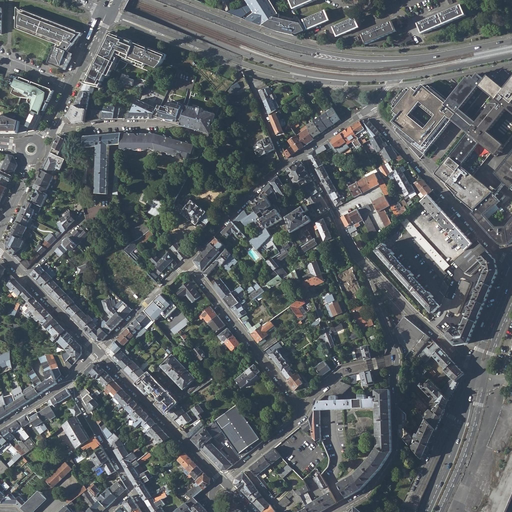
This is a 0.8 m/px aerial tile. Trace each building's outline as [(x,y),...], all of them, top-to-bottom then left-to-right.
[(228,0),(224,0),(222,1),(226,11),(232,8),(228,0)] [(269,0),(245,0),(247,3),(252,11),(251,12),(252,13),(252,15),(251,15),(252,16),(247,19),(262,25),(278,14),(269,0)] [(291,0),(288,1),(293,11),(316,0),(291,0)] [(236,12),(240,18),(247,14),(241,5),(230,12),(232,15),(236,12)] [(471,9),(477,17),(478,18),(484,15),(476,5),(471,9)] [(462,6),(419,24),(422,34),(466,15),(462,6)] [(80,37),(83,34),(76,31),(23,11),(17,8),(17,18),(15,17),(15,26),(16,26),(16,29),(58,45),(63,47),(62,49),(57,47),(54,46),(48,63),(65,70),(71,57),(66,54),(67,52),(75,42),(78,36),(80,37)] [(471,8),(468,11),(474,19),(477,17),(471,9),(471,8)] [(23,11),(76,31),(76,30),(24,10),(23,11)] [(326,11),(300,22),(306,31),(330,20),(326,11)] [(280,14),(278,14),(262,25),(277,31),(295,36),(306,31),(300,22),(297,17),(296,17),(295,22),(293,22),(293,20),(281,17),(281,19),(279,19),(280,14)] [(355,18),(333,27),(337,37),(359,27),(355,18)] [(392,22),(361,35),(366,45),(396,31),(392,22)] [(110,34),(85,85),(94,87),(100,89),(102,85),(100,84),(101,82),(103,83),(106,76),(109,78),(116,64),(114,63),(116,59),(115,58),(117,55),(128,60),(144,67),(147,65),(158,69),(162,63),(165,56),(110,34)] [(410,36),(393,44),(394,47),(412,40),(410,36)] [(243,73),(236,81),(239,83),(245,77),(244,75),(243,73)] [(398,105),(395,109),(399,114),(393,120),(400,126),(396,131),(424,154),(452,120),(461,128),(468,133),(479,143),(496,157),(511,138),(511,81),(508,86),(505,89),(498,83),(489,76),(487,80),(479,74),(473,80),(469,76),(450,99),(434,86),(431,89),(424,83),(418,90),(414,87),(410,91),(405,88),(393,101),(398,105)] [(143,89),(144,87),(147,81),(138,78),(137,81),(129,79),(129,76),(123,75),(121,83),(123,84),(143,89)] [(53,90),(19,77),(18,80),(16,79),(13,87),(15,88),(13,94),(18,96),(22,98),(29,99),(30,98),(34,100),(32,106),(33,107),(33,112),(40,116),(42,111),(44,112),(54,92),(52,91),(53,90)] [(85,85),(82,92),(90,93),(93,94),(94,87),(85,85)] [(153,119),(154,118),(160,106),(164,97),(144,87),(143,89),(133,112),(130,119),(153,119)] [(265,88),(259,91),(263,101),(270,99),(269,97),(266,89),(265,88)] [(79,98),(89,100),(90,93),(82,92),(79,98)] [(270,99),(263,101),(269,114),(277,108),(272,97),(272,96),(271,97),(270,96),(269,97),(270,99)] [(74,107),(87,110),(89,100),(79,98),(74,107)] [(154,118),(181,125),(187,106),(170,101),(168,106),(164,105),(163,107),(160,106),(154,118)] [(326,113),(333,125),(337,122),(338,124),(341,122),(330,105),(324,110),(326,113)] [(209,133),(211,134),(217,115),(205,112),(206,110),(198,108),(197,109),(187,106),(181,125),(209,133)] [(70,116),(75,124),(85,123),(87,110),(74,107),(70,116)] [(104,119),(118,119),(119,109),(109,107),(109,110),(104,110),(104,111),(104,119)] [(104,120),(104,119),(104,111),(91,109),(88,122),(104,120)] [(40,116),(33,112),(26,127),(35,130),(42,117),(40,116)] [(276,112),(270,117),(277,134),(283,130),(276,112)] [(320,117),(328,130),(332,128),(331,127),(333,125),(326,113),(320,117)] [(4,134),(15,134),(17,134),(20,122),(4,116),(4,134)] [(314,121),(321,133),(324,131),(325,133),(328,130),(320,117),(314,121)] [(361,120),(359,121),(365,130),(368,136),(371,135),(373,128),(368,120),(361,120)] [(310,134),(314,140),(318,137),(317,135),(321,133),(314,121),(307,125),(310,134)] [(359,121),(351,127),(361,145),(364,143),(361,138),(363,136),(361,132),(365,130),(359,121)] [(297,135),(304,147),(314,140),(310,134),(307,125),(299,130),(301,132),(297,135)] [(351,127),(340,134),(346,142),(347,144),(353,140),(354,141),(352,142),(356,148),(358,146),(359,147),(361,145),(351,127)] [(371,135),(368,136),(369,137),(376,132),(378,135),(379,135),(380,134),(375,128),(373,128),(371,135)] [(61,134),(51,153),(59,157),(71,132),(61,134)] [(469,207),(473,211),(492,194),(496,190),(493,187),(490,190),(461,166),(479,143),(468,133),(434,174),(457,193),(455,196),(469,207)] [(123,142),(123,134),(85,137),(85,148),(99,147),(97,194),(108,195),(108,186),(109,186),(109,183),(108,183),(109,166),(110,167),(110,163),(109,163),(110,146),(122,145),(123,142)] [(193,155),(195,146),(157,135),(127,134),(127,142),(123,142),(122,145),(122,149),(124,149),(125,151),(127,149),(133,150),(133,151),(134,151),(135,152),(137,151),(144,151),(145,152),(147,151),(148,151),(148,150),(151,150),(154,152),(155,151),(156,151),(157,153),(167,155),(169,156),(170,156),(172,156),(173,158),(174,157),(178,158),(178,160),(180,161),(181,158),(185,160),(187,159),(188,159),(189,154),(193,155)] [(340,134),(330,141),(336,149),(346,142),(340,134)] [(291,147),(284,152),(287,158),(304,147),(297,135),(288,140),(288,141),(287,141),(287,143),(290,146),(291,146),(291,147)] [(379,135),(378,135),(370,140),(375,149),(384,143),(379,135)] [(260,148),(256,151),(259,157),(275,150),(270,138),(259,142),(258,144),(260,148)] [(384,143),(375,149),(377,153),(379,151),(387,146),(385,142),(384,143)] [(388,145),(387,146),(379,151),(387,163),(396,157),(397,156),(395,152),(394,153),(388,145)] [(316,149),(308,154),(316,169),(323,165),(321,163),(323,162),(322,160),(320,161),(317,155),(318,154),(317,151),(317,150),(316,149)] [(121,170),(122,153),(117,152),(113,195),(118,195),(121,170)] [(59,157),(51,153),(43,171),(52,175),(56,168),(60,170),(65,160),(59,157)] [(473,211),(470,214),(495,242),(499,245),(504,246),(509,244),(511,242),(511,153),(495,174),(503,182),(511,189),(511,220),(506,228),(495,228),(488,220),(499,209),(496,205),(500,201),(492,194),(473,211)] [(1,171),(13,176),(18,167),(13,157),(8,155),(1,171)] [(336,158),(327,163),(329,166),(336,163),(336,162),(338,161),(336,158)] [(299,162),(287,170),(298,188),(302,187),(312,181),(311,180),(311,179),(302,162),(299,162)] [(387,163),(376,170),(377,172),(381,179),(382,178),(387,174),(392,171),(387,163)] [(323,165),(316,169),(329,194),(337,190),(323,165)] [(400,168),(392,171),(387,174),(390,179),(392,178),(391,176),(394,174),(406,196),(415,191),(411,185),(410,185),(400,168)] [(0,172),(0,184),(6,187),(8,181),(10,182),(13,176),(1,171),(0,172)] [(52,175),(43,171),(37,184),(48,190),(55,176),(52,175)] [(372,188),(379,184),(380,184),(378,181),(381,179),(377,172),(366,178),(372,188)] [(363,193),(372,188),(366,178),(365,176),(364,176),(365,178),(357,183),(363,193)] [(272,181),(271,183),(281,199),(289,194),(278,177),(275,179),(274,180),(272,181)] [(432,191),(420,177),(418,178),(419,180),(414,183),(415,185),(425,197),(432,191)] [(390,206),(391,207),(395,204),(393,199),(391,200),(388,194),(390,193),(381,179),(378,181),(380,184),(379,184),(385,195),(390,206)] [(312,181),(302,187),(303,188),(305,193),(315,186),(312,181)] [(355,197),(363,193),(357,183),(356,181),(355,182),(356,183),(352,186),(350,183),(348,184),(355,197)] [(48,190),(37,184),(34,188),(38,190),(46,194),(48,190)] [(270,184),(264,190),(268,194),(274,202),(276,200),(277,199),(278,199),(274,190),(270,184)] [(329,209),(315,186),(305,193),(303,194),(304,195),(310,204),(306,207),(309,211),(310,210),(310,209),(312,207),(319,216),(329,209)] [(42,207),(48,195),(46,194),(38,190),(36,194),(35,194),(33,198),(34,198),(32,202),(42,207)] [(337,190),(329,194),(336,207),(339,206),(338,205),(342,202),(341,200),(343,199),(341,196),(340,197),(337,190)] [(144,191),(140,201),(153,206),(149,214),(163,219),(171,202),(144,191)] [(385,195),(373,202),(387,227),(392,223),(384,209),(390,206),(385,195)] [(429,195),(421,202),(428,208),(427,209),(429,211),(430,211),(442,224),(442,225),(444,227),(445,227),(457,240),(456,241),(458,243),(459,243),(466,251),(473,244),(429,195)] [(266,196),(252,204),(257,212),(267,229),(283,219),(274,205),(272,206),(266,196)] [(179,204),(176,208),(182,213),(181,214),(197,226),(197,225),(203,230),(207,225),(206,225),(212,218),(211,217),(211,216),(211,215),(209,213),(208,213),(207,214),(207,213),(192,200),(191,201),(191,200),(190,199),(190,198),(189,197),(188,197),(187,197),(186,197),(185,198),(184,199),(180,204),(179,204)] [(403,206),(406,211),(409,208),(408,206),(412,203),(410,200),(407,203),(404,199),(401,201),(403,206)] [(39,213),(41,208),(28,202),(22,214),(31,219),(35,211),(39,213)] [(395,204),(391,207),(397,218),(406,211),(403,206),(401,208),(398,202),(395,204)] [(368,204),(358,210),(365,223),(373,239),(379,234),(367,213),(371,211),(368,204)] [(297,230),(300,228),(311,221),(308,216),(306,218),(303,214),(309,211),(306,207),(306,206),(290,216),(288,217),(287,218),(292,233),(297,230)] [(267,229),(257,212),(249,217),(245,210),(238,217),(241,221),(247,228),(254,222),(260,234),(253,240),(250,237),(247,239),(257,251),(262,245),(266,250),(275,245),(274,242),(275,238),(274,237),(272,236),(267,229)] [(358,210),(349,214),(356,226),(356,227),(361,225),(359,222),(361,221),(363,224),(365,223),(358,210)] [(62,221),(66,230),(77,219),(70,212),(66,216),(61,219),(62,221)] [(31,219),(22,214),(18,222),(29,227),(31,229),(33,225),(29,223),(31,219)] [(349,214),(342,218),(348,230),(356,226),(349,214)] [(407,230),(444,270),(449,266),(404,216),(399,221),(407,230)] [(241,221),(238,217),(232,222),(235,225),(241,221)] [(320,240),(321,243),(324,241),(332,238),(326,223),(332,221),(329,217),(314,224),(314,225),(316,230),(319,229),(323,239),(320,240)] [(29,227),(18,222),(15,228),(30,236),(31,237),(33,235),(31,233),(27,231),(29,227)] [(232,222),(221,233),(227,238),(234,231),(239,237),(243,234),(235,225),(232,222)] [(144,235),(151,230),(146,223),(139,226),(144,235)] [(304,244),(312,239),(308,230),(311,228),(309,225),(301,230),(300,228),(297,230),(298,232),(299,231),(303,238),(301,238),(300,237),(298,238),(299,240),(301,239),(304,244)] [(80,226),(69,237),(77,245),(87,235),(86,233),(80,226)] [(144,235),(139,226),(130,230),(135,241),(139,239),(141,238),(144,235)] [(30,236),(15,228),(12,234),(25,242),(27,238),(28,239),(30,236)] [(144,241),(144,242),(154,234),(151,230),(144,235),(141,238),(144,241)] [(402,235),(442,279),(447,275),(444,270),(407,230),(402,235)] [(46,240),(52,244),(62,234),(58,232),(55,236),(52,233),(45,239),(46,240)] [(25,242),(12,234),(7,243),(7,248),(27,269),(31,264),(19,251),(21,249),(25,242)] [(77,245),(69,237),(64,243),(71,251),(77,245)] [(136,245),(138,246),(144,241),(141,238),(139,239),(135,241),(136,245)] [(217,238),(211,244),(219,250),(224,245),(222,244),(222,243),(217,238)] [(300,251),(298,252),(299,255),(308,250),(309,250),(318,244),(315,239),(298,249),(300,251)] [(42,246),(47,249),(52,244),(46,240),(42,246)] [(278,240),(274,242),(275,245),(280,253),(294,246),(292,241),(288,243),(282,246),(278,240)] [(477,240),(473,244),(466,251),(454,261),(464,273),(488,252),(477,240)] [(136,245),(135,241),(121,247),(135,261),(138,258),(134,254),(132,252),(134,250),(138,246),(136,245)] [(374,251),(432,313),(440,306),(432,298),(433,297),(429,292),(428,293),(412,277),(413,276),(409,272),(408,273),(392,256),(393,255),(389,250),(388,251),(382,245),(383,245),(382,243),(374,251)] [(171,248),(181,260),(185,255),(176,244),(171,248)] [(208,259),(211,262),(221,252),(219,250),(211,244),(202,253),(206,258),(207,258),(208,259)] [(41,245),(36,250),(42,254),(47,249),(42,246),(41,245)] [(67,251),(61,245),(58,248),(64,254),(67,251)] [(64,254),(58,248),(55,251),(61,257),(64,254)] [(222,265),(222,266),(228,272),(238,261),(231,254),(227,249),(221,256),(226,261),(222,265)] [(157,267),(162,272),(170,264),(173,267),(177,263),(168,252),(161,260),(155,254),(151,258),(150,256),(148,257),(151,260),(150,261),(157,267)] [(488,252),(464,273),(470,275),(481,265),(480,263),(481,262),(483,262),(485,265),(484,265),(485,267),(485,268),(485,269),(485,270),(478,289),(477,289),(476,289),(475,290),(474,291),(475,292),(476,293),(470,307),(469,307),(468,307),(467,308),(467,309),(467,310),(468,310),(468,311),(460,331),(459,330),(459,331),(458,331),(454,327),(452,329),(446,335),(456,346),(468,344),(498,273),(495,260),(488,252)] [(201,254),(209,263),(211,262),(208,259),(207,258),(206,258),(202,253),(201,254)] [(201,254),(194,261),(202,271),(209,263),(201,254)] [(216,261),(204,273),(207,277),(217,266),(221,267),(222,266),(222,265),(226,261),(221,256),(217,261),(216,261)] [(272,258),(267,262),(279,275),(282,279),(285,277),(281,272),(282,271),(272,258)] [(299,278),(301,284),(305,282),(322,275),(316,261),(311,263),(311,262),(307,263),(308,264),(307,265),(311,274),(299,278)] [(38,280),(52,265),(51,263),(45,270),(40,266),(32,274),(38,280)] [(88,264),(77,267),(79,273),(90,270),(88,264)] [(47,273),(39,282),(45,287),(52,280),(53,279),(47,273)] [(4,282),(5,283),(8,285),(15,279),(11,275),(4,282)] [(253,294),(250,296),(254,300),(282,280),(282,279),(279,275),(266,285),(263,287),(253,294)] [(306,295),(307,295),(310,293),(308,288),(316,284),(317,286),(325,282),(322,275),(305,282),(301,284),(302,286),(306,295)] [(21,284),(15,279),(8,285),(11,289),(9,291),(11,294),(13,292),(21,284)] [(221,279),(213,285),(224,299),(232,293),(221,279)] [(52,280),(45,287),(51,294),(59,287),(52,280)] [(191,280),(182,287),(183,288),(177,292),(182,298),(187,295),(194,303),(202,296),(194,286),(195,286),(191,280)] [(462,280),(449,310),(457,314),(469,283),(462,280)] [(441,288),(447,291),(450,284),(443,282),(441,288)] [(26,290),(21,284),(13,292),(19,297),(21,295),(26,290)] [(226,302),(231,309),(242,302),(237,295),(244,290),(241,286),(232,293),(224,299),(226,302)] [(304,297),(306,295),(302,286),(298,288),(299,289),(298,290),(301,295),(303,294),(304,297)] [(59,287),(51,294),(59,302),(67,294),(59,287)] [(127,306),(131,302),(119,292),(116,288),(112,291),(123,302),(127,306)] [(26,290),(21,295),(28,302),(33,297),(26,290)] [(67,294),(59,302),(67,310),(77,301),(78,299),(70,291),(67,294)] [(325,295),(329,305),(338,302),(336,298),(336,296),(334,291),(325,295)] [(155,301),(145,312),(152,320),(154,322),(155,323),(162,315),(165,317),(176,306),(172,301),(170,303),(161,294),(157,298),(159,300),(156,302),(155,301)] [(42,306),(33,297),(28,302),(24,306),(33,315),(42,306)] [(300,307),(306,303),(304,301),(302,298),(290,306),(299,318),(304,315),(301,312),(299,309),(298,309),(298,308),(300,308),(300,307)] [(102,327),(109,334),(123,319),(115,310),(111,307),(110,301),(109,299),(102,302),(104,311),(112,318),(107,324),(106,322),(105,324),(102,327)] [(127,306),(132,310),(138,304),(134,299),(131,302),(127,306)] [(242,302),(231,309),(239,318),(247,313),(241,304),(242,305),(245,302),(246,301),(245,300),(242,302)] [(77,301),(67,310),(74,317),(81,310),(83,308),(77,301)] [(359,328),(360,331),(374,325),(373,321),(374,321),(373,319),(365,321),(363,321),(360,314),(359,311),(365,309),(365,307),(367,306),(371,304),(370,301),(349,310),(351,313),(353,317),(354,319),(359,328)] [(115,310),(123,319),(132,310),(127,306),(123,302),(115,310)] [(338,302),(329,305),(334,316),(343,313),(338,302)] [(50,315),(42,306),(33,315),(31,317),(33,319),(35,316),(42,323),(50,315)] [(210,306),(199,316),(202,319),(204,317),(208,323),(217,315),(210,306)] [(299,318),(290,306),(288,308),(300,324),(302,323),(299,318)] [(321,309),(317,311),(319,316),(320,318),(320,320),(320,321),(325,318),(321,309)] [(81,310),(74,317),(79,323),(87,316),(81,310)] [(145,312),(137,320),(144,327),(152,320),(145,312)] [(87,316),(79,323),(85,329),(93,320),(88,314),(87,316)] [(58,323),(50,315),(42,323),(44,326),(43,327),(45,330),(47,328),(50,332),(58,323)] [(225,326),(217,315),(208,323),(213,328),(213,329),(216,333),(225,326)] [(244,323),(243,323),(249,331),(253,328),(249,322),(248,322),(247,320),(249,318),(246,315),(241,319),(244,323)] [(425,334),(404,317),(397,325),(393,331),(397,341),(409,352),(407,354),(405,353),(404,354),(406,356),(404,359),(411,367),(415,364),(411,361),(416,354),(411,350),(425,334)] [(93,320),(85,329),(90,334),(95,329),(94,328),(97,326),(99,324),(97,322),(98,320),(96,318),(93,320)] [(388,320),(393,331),(397,325),(392,322),(393,320),(391,318),(388,320)] [(137,320),(128,328),(134,335),(135,336),(138,333),(144,327),(137,320)] [(147,329),(154,322),(152,320),(144,327),(146,330),(147,329)] [(257,329),(251,334),(258,342),(268,335),(267,333),(266,332),(274,325),(271,320),(262,327),(262,326),(257,329)] [(66,331),(58,323),(50,332),(55,336),(52,340),(54,342),(57,339),(66,331)] [(322,330),(329,348),(335,346),(330,333),(343,329),(341,323),(322,330)] [(442,332),(446,335),(452,329),(449,326),(445,330),(442,332)] [(128,328),(122,334),(129,340),(134,335),(128,328)] [(95,329),(90,334),(97,342),(102,341),(108,336),(101,329),(98,332),(95,329)] [(228,329),(218,336),(221,340),(222,339),(225,342),(225,343),(234,336),(228,329)] [(179,331),(178,332),(184,339),(187,337),(183,333),(182,334),(179,331)] [(71,337),(67,332),(58,341),(66,350),(74,342),(70,338),(71,337)] [(122,334),(117,339),(124,345),(129,340),(122,334)] [(430,338),(425,334),(411,350),(416,354),(430,338)] [(240,345),(234,336),(225,343),(225,342),(222,344),(226,349),(229,347),(232,351),(240,345)] [(155,340),(153,338),(144,346),(147,348),(155,340)] [(265,344),(261,346),(264,351),(278,341),(277,339),(274,341),(272,339),(268,341),(265,344)] [(185,340),(180,344),(186,350),(190,346),(185,340)] [(76,341),(74,342),(66,350),(77,361),(82,355),(81,347),(76,341)] [(109,353),(113,358),(121,350),(122,349),(115,342),(108,348),(109,353)] [(271,349),(273,352),(277,349),(282,346),(279,343),(271,349)] [(420,359),(422,361),(425,363),(433,356),(441,349),(436,343),(429,350),(427,348),(418,356),(420,359)] [(385,345),(379,348),(383,356),(384,355),(387,350),(385,345)] [(364,355),(359,357),(361,361),(371,358),(368,346),(362,347),(364,355)] [(197,347),(193,351),(201,361),(206,357),(204,355),(205,354),(201,350),(200,350),(197,347)] [(129,353),(124,348),(122,349),(121,350),(127,356),(129,353)] [(273,352),(270,354),(282,371),(289,366),(277,349),(273,352)] [(453,362),(441,349),(433,356),(446,369),(453,362)] [(113,358),(119,364),(127,356),(121,350),(113,358)] [(0,363),(0,364),(5,373),(11,370),(13,369),(10,351),(0,355),(0,363)] [(135,359),(129,353),(127,356),(133,362),(133,361),(135,359)] [(55,380),(46,355),(41,358),(49,380),(47,382),(51,388),(56,384),(55,380)] [(53,355),(46,355),(55,380),(61,376),(53,355)] [(119,364),(125,370),(133,362),(127,356),(119,364)] [(174,356),(163,367),(185,389),(196,378),(174,356)] [(415,364),(411,367),(411,368),(413,370),(422,361),(420,359),(415,364)] [(125,370),(130,376),(139,367),(133,361),(133,362),(125,370)] [(325,361),(316,368),(322,376),(331,369),(325,361)] [(464,374),(453,362),(446,369),(434,381),(437,384),(447,374),(448,375),(453,379),(456,382),(456,381),(459,383),(464,374)] [(258,363),(236,380),(242,388),(258,376),(257,375),(263,370),(258,363)] [(93,364),(85,373),(88,376),(91,373),(97,379),(105,371),(99,365),(95,369),(94,367),(95,366),(93,364)] [(289,366),(282,371),(289,380),(294,376),(291,371),(293,370),(289,366)] [(421,377),(423,375),(426,372),(432,378),(435,374),(435,373),(433,370),(432,371),(429,368),(426,371),(421,366),(415,371),(421,377)] [(130,376),(139,384),(148,376),(139,367),(130,376)] [(41,385),(31,368),(26,371),(34,384),(40,394),(47,390),(43,384),(41,385)] [(105,371),(97,379),(106,388),(114,380),(105,371)] [(372,371),(361,374),(364,387),(375,384),(372,371)] [(199,380),(187,392),(190,395),(215,377),(211,372),(207,376),(209,379),(203,384),(199,380)] [(294,376),(289,380),(288,381),(296,391),(305,384),(302,380),(303,379),(298,373),(296,374),(294,376)] [(159,405),(166,413),(176,403),(177,403),(149,375),(148,376),(139,384),(147,392),(150,389),(153,392),(154,390),(161,397),(160,399),(162,402),(159,405)] [(356,375),(348,377),(350,384),(351,384),(358,383),(356,375)] [(445,411),(449,400),(441,391),(431,380),(424,386),(422,384),(427,379),(423,375),(421,377),(416,383),(414,381),(408,386),(411,387),(417,394),(422,389),(433,399),(428,404),(434,410),(439,405),(445,411)] [(454,390),(459,383),(456,381),(456,382),(453,379),(451,381),(450,381),(441,391),(449,400),(454,390)] [(114,380),(106,388),(104,390),(108,394),(111,392),(118,385),(114,380)] [(340,382),(325,395),(342,395),(351,386),(340,382)] [(28,402),(40,394),(34,384),(21,392),(24,396),(28,402)] [(118,385),(111,392),(115,396),(122,389),(118,385)] [(78,391),(81,395),(87,389),(84,386),(78,391)] [(71,396),(67,389),(47,402),(49,406),(52,410),(56,407),(55,405),(60,402),(60,403),(71,396)] [(81,395),(87,406),(94,399),(98,396),(95,393),(92,396),(89,394),(90,393),(87,389),(81,395)] [(128,395),(122,389),(115,396),(112,400),(118,406),(120,403),(128,395)] [(357,474),(338,484),(346,498),(362,489),(380,470),(393,451),(390,390),(375,391),(376,399),(367,399),(367,398),(366,398),(366,395),(360,395),(360,399),(338,400),(338,396),(331,397),(332,399),(331,399),(331,400),(319,401),(309,419),(312,429),(311,430),(312,436),(313,438),(316,441),(318,439),(319,439),(320,438),(322,438),(321,436),(320,410),(376,408),(377,447),(368,462),(357,473),(357,474)] [(8,415),(19,408),(14,402),(11,404),(9,400),(8,400),(4,392),(2,392),(2,395),(8,415)] [(121,406),(122,405),(125,408),(122,411),(123,412),(126,409),(134,401),(128,395),(120,403),(118,406),(117,407),(118,407),(117,408),(119,410),(122,407),(121,406)] [(19,408),(28,402),(24,396),(14,402),(19,408)] [(87,406),(91,412),(95,409),(99,405),(94,399),(87,406)] [(436,430),(442,418),(437,414),(436,413),(435,414),(434,415),(429,410),(426,413),(412,399),(410,402),(412,406),(417,411),(436,430)] [(140,407),(134,401),(126,409),(131,414),(128,416),(130,418),(140,407)] [(202,402),(187,413),(189,416),(194,412),(197,417),(204,412),(201,407),(208,404),(202,402)] [(176,403),(166,413),(174,420),(185,412),(176,403)] [(70,409),(75,418),(76,417),(79,415),(78,411),(80,410),(76,405),(70,409)] [(201,421),(188,434),(223,470),(228,470),(234,465),(210,441),(213,438),(223,430),(235,446),(233,448),(241,459),(265,440),(237,405),(206,427),(201,421)] [(445,411),(439,405),(434,410),(436,413),(437,414),(442,418),(445,411)] [(52,410),(49,406),(38,414),(43,422),(50,418),(51,420),(56,417),(52,410)] [(146,413),(140,407),(130,418),(135,424),(146,413)] [(399,407),(400,425),(405,427),(409,422),(406,420),(406,414),(399,407)] [(95,409),(91,412),(94,417),(99,412),(97,409),(96,410),(95,409)] [(411,448),(422,460),(436,430),(417,411),(411,417),(421,428),(418,435),(416,434),(413,440),(409,434),(405,441),(410,446),(412,442),(414,443),(411,448)] [(152,419),(146,413),(135,424),(134,425),(137,428),(141,424),(144,427),(152,419)] [(175,421),(180,427),(183,423),(185,425),(192,420),(193,419),(194,419),(192,416),(190,417),(189,416),(187,413),(175,421)] [(35,427),(43,422),(38,414),(29,419),(32,422),(33,425),(35,427)] [(32,422),(29,419),(27,415),(17,421),(23,428),(27,425),(29,424),(32,422)] [(96,420),(99,424),(105,419),(101,415),(96,420)] [(82,446),(90,440),(76,417),(75,418),(64,426),(78,449),(82,446)] [(157,424),(152,419),(144,427),(141,429),(143,431),(146,429),(149,432),(157,424)] [(23,428),(17,421),(8,427),(13,433),(18,429),(19,431),(26,440),(30,437),(23,428)] [(163,430),(157,424),(149,432),(154,437),(163,430)] [(27,425),(23,428),(30,437),(36,446),(44,440),(38,431),(36,433),(38,436),(36,438),(27,425)] [(103,431),(108,440),(114,433),(108,427),(103,431)] [(7,428),(0,431),(0,433),(5,438),(8,442),(14,437),(7,428)] [(170,438),(163,430),(154,437),(160,445),(170,438)] [(4,439),(5,438),(0,433),(0,442),(2,444),(7,450),(10,447),(8,444),(4,439)] [(109,442),(112,446),(119,440),(114,433),(108,440),(109,442)] [(92,447),(94,449),(97,447),(101,445),(95,436),(90,440),(82,446),(85,450),(89,447),(89,448),(92,447)] [(18,443),(14,447),(19,453),(22,456),(35,447),(29,439),(20,446),(19,445),(20,444),(19,443),(18,443)] [(112,446),(115,450),(123,445),(119,439),(119,440),(112,446)] [(114,451),(121,462),(130,456),(127,451),(123,445),(115,450),(114,451)] [(274,448),(264,456),(271,465),(281,457),(274,448)] [(94,471),(96,470),(109,460),(103,449),(95,454),(92,457),(94,460),(96,464),(98,466),(95,467),(93,469),(94,471)] [(182,450),(176,455),(179,458),(184,453),(182,450)] [(134,483),(151,474),(149,470),(139,476),(135,469),(152,455),(151,454),(149,452),(147,453),(137,462),(126,470),(134,483)] [(13,460),(6,466),(9,469),(22,456),(19,453),(12,459),(13,460)] [(121,462),(126,470),(137,462),(135,459),(137,458),(134,453),(132,454),(130,456),(121,462)] [(198,467),(184,453),(179,458),(178,459),(177,459),(190,474),(198,467)] [(271,465),(264,456),(250,468),(266,487),(268,486),(259,474),(271,465)] [(106,469),(110,475),(116,471),(109,460),(96,470),(98,473),(99,474),(106,469)] [(0,477),(9,469),(6,466),(2,461),(0,462),(0,473),(0,474),(0,477)] [(66,462),(46,481),(53,488),(72,469),(66,462)] [(288,465),(279,474),(283,479),(293,470),(288,465)] [(203,472),(198,467),(190,474),(188,475),(190,477),(192,476),(195,479),(203,472)] [(307,508),(309,511),(321,511),(337,503),(319,470),(317,468),(311,473),(315,477),(325,496),(313,503),(307,492),(300,496),(306,506),(307,508)] [(75,471),(81,481),(84,479),(77,469),(75,471)] [(84,479),(81,481),(83,484),(98,473),(96,470),(94,471),(84,479)] [(252,483),(244,473),(237,479),(236,484),(242,490),(252,483)] [(134,483),(145,501),(152,496),(156,494),(161,491),(159,489),(150,494),(143,482),(152,477),(151,474),(134,483)] [(210,479),(205,474),(196,483),(197,484),(198,483),(201,486),(198,489),(196,487),(188,493),(190,496),(185,500),(188,502),(186,504),(191,509),(199,503),(194,498),(210,485),(210,479)] [(101,478),(98,480),(103,487),(104,486),(105,488),(107,487),(106,485),(101,479),(101,478)] [(108,489),(117,498),(121,494),(126,490),(117,482),(110,488),(108,489)] [(2,485),(0,487),(0,504),(1,504),(16,490),(14,488),(6,496),(2,493),(6,490),(7,491),(10,488),(5,483),(2,485)] [(252,483),(242,490),(249,498),(258,491),(252,483)] [(94,484),(89,489),(96,497),(97,496),(97,495),(101,491),(94,484)] [(299,496),(300,496),(307,492),(309,491),(306,485),(295,492),(299,496)] [(71,501),(72,502),(80,496),(82,494),(88,490),(85,486),(74,494),(76,497),(71,501)] [(16,490),(1,504),(18,504),(21,508),(29,500),(27,498),(24,501),(21,498),(22,498),(21,496),(20,497),(19,497),(17,499),(13,495),(15,495),(19,490),(18,488),(16,490)] [(93,511),(102,511),(107,508),(98,499),(96,497),(89,489),(88,490),(82,494),(91,507),(90,508),(93,511)] [(108,489),(98,499),(107,508),(117,498),(108,489)] [(299,496),(295,492),(293,490),(278,503),(281,506),(285,507),(290,502),(288,500),(293,495),(295,498),(293,500),(298,505),(300,504),(303,507),(306,506),(300,496),(299,496)] [(21,508),(23,510),(41,493),(39,491),(29,500),(21,508)] [(258,491),(249,498),(254,502),(261,496),(262,496),(258,491)] [(41,493),(23,510),(25,511),(33,511),(47,499),(41,493)] [(145,501),(149,507),(162,499),(167,496),(165,493),(159,496),(159,497),(154,500),(153,498),(155,497),(157,495),(156,494),(152,496),(145,501)] [(130,511),(135,511),(140,509),(132,496),(122,506),(123,507),(125,505),(130,511)] [(261,496),(254,502),(263,511),(270,506),(261,496)] [(149,507),(152,511),(155,511),(160,509),(158,507),(162,504),(163,506),(166,504),(162,499),(149,507)] [(204,511),(206,510),(199,503),(191,509),(193,511),(204,511)]
